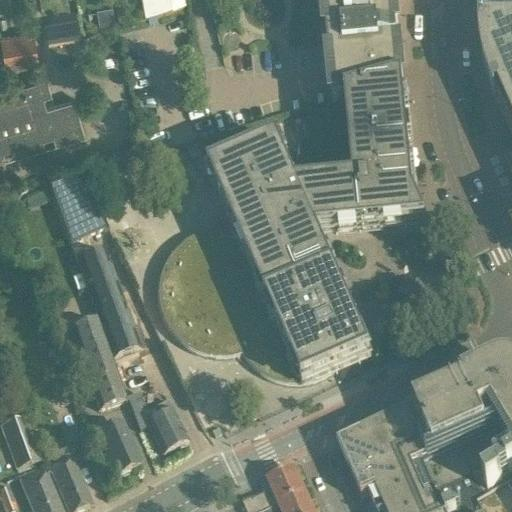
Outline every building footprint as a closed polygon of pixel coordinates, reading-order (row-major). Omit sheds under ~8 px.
[(142,0),(146,23),(186,12),(183,0),(142,0)] [(322,0),(326,40),(329,40),(331,60),(328,60),(329,73),(331,87),(333,107),(404,87),(403,78),(402,66),(401,53),(398,54),(396,33),(399,33),(395,0),(322,0)] [(482,9),(482,29),(482,40),(482,45),(483,50),(483,55),(484,60),(485,65),(486,69),(487,74),(490,84),(491,88),(493,93),(495,98),(497,101),(511,136),(511,154),(505,158),(511,173),(511,0),(496,0),(497,9),(482,9)] [(81,43),(77,18),(43,23),(47,49),(81,43)] [(31,32),(0,37),(0,52),(2,63),(35,58),(31,32)] [(0,159),(3,159),(1,151),(12,148),(14,156),(43,147),(41,139),(52,136),(54,144),(83,135),(73,100),(44,108),(41,97),(50,95),(45,80),(0,92),(0,159)] [(230,224),(130,267),(187,398),(251,371),(254,373),(261,379),(269,384),(277,387),(286,389),(296,390),(302,390),(303,393),(374,362),(358,325),(394,309),(386,291),(406,282),(386,235),(427,231),(415,203),(404,87),(343,104),(329,111),(319,118),(260,143),(263,151),(259,150),(255,149),(250,149),(246,150),(241,151),(237,153),(233,155),(230,158),(226,161),(224,165),(221,169),(220,173),(209,177),(230,224)] [(83,180),(50,192),(72,250),(108,233),(83,180)] [(76,266),(113,366),(139,356),(102,256),(76,266)] [(96,324),(69,333),(99,415),(126,405),(96,324)] [(367,435),(338,449),(338,450),(338,451),(361,502),(361,503),(364,501),(376,496),(382,511),(480,511),(479,509),(511,489),(511,372),(510,372),(509,372),(505,372),(501,373),(499,373),(498,373),(497,374),(495,374),(491,376),(483,380),(482,380),(464,389),(463,389),(455,393),(439,401),(425,407),(414,413),(389,425),(372,433),(367,435)] [(139,397),(126,402),(139,436),(148,432),(162,460),(188,446),(172,414),(172,415),(167,405),(146,416),(139,397)] [(7,407),(0,409),(0,423),(1,428),(0,428),(0,431),(14,472),(40,463),(26,420),(13,425),(7,407)] [(110,434),(97,440),(119,489),(143,478),(120,430),(110,434)] [(291,457),(309,462),(312,453),(294,448),(291,457)] [(72,463),(49,473),(65,511),(84,511),(92,509),(72,463)] [(60,511),(43,471),(16,482),(29,511),(60,511)] [(259,499),(242,506),(244,511),(272,511),(305,498),(294,472),(255,490),(259,499)] [(511,511),(511,489),(479,509),(480,511),(511,511)] [(15,511),(7,491),(0,493),(0,496),(6,511),(15,511)] [(311,511),(305,498),(272,511),(311,511)]
